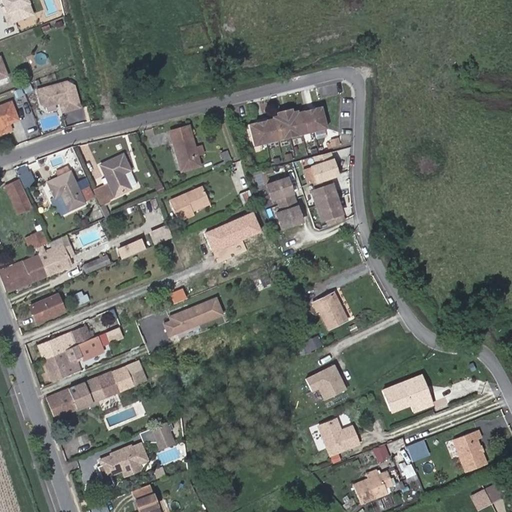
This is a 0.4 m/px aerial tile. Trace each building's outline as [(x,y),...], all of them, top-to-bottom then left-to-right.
[(69,81),(36,90),(42,109),(60,104),(63,115),(84,109),(77,85),(69,81)] [(0,125),(9,122),(18,118),(11,101),(0,105),(0,125)] [(293,136),(303,133),(327,127),(322,106),(316,107),(305,110),(299,112),(298,110),(293,111),(279,115),(274,116),(274,118),(267,119),(256,122),(250,124),(255,145),(281,139),(291,136),(293,136)] [(0,133),(12,129),(9,122),(0,125),(0,133)] [(198,154),(196,146),(190,124),(170,130),(177,153),(179,153),(183,170),(201,164),(198,154)] [(341,143),(339,137),(333,139),(334,145),(341,143)] [(204,152),(202,145),(196,146),(198,154),(204,152)] [(231,160),(227,150),(222,152),(226,162),(231,160)] [(329,152),(314,156),(317,165),(311,166),(316,181),(328,177),(329,177),(337,174),(335,166),(334,167),(329,152)] [(101,206),(106,203),(111,201),(110,198),(137,186),(137,182),(123,153),(101,164),(107,176),(102,178),(104,184),(93,189),(96,195),(101,206)] [(28,171),(25,164),(16,168),(26,187),(36,183),(30,170),(28,171)] [(86,201),(86,200),(96,195),(93,189),(91,185),(80,190),(70,169),(69,170),(67,166),(56,171),(59,176),(49,180),(56,196),(63,193),(70,209),(86,201)] [(316,181),(313,182),(315,189),(311,191),(316,205),(336,198),(334,191),(333,191),(328,177),(316,181)] [(287,178),(267,185),(272,200),(277,198),(279,204),(294,200),(289,186),(290,186),(287,178)] [(7,185),(19,212),(32,206),(20,179),(7,185)] [(209,203),(201,186),(170,199),(179,220),(194,214),(193,210),(209,203)] [(253,200),(249,190),(241,193),(245,203),(253,200)] [(336,198),(316,205),(321,220),(325,219),(328,226),(342,220),(337,206),(339,206),(336,198)] [(298,213),(294,200),(279,204),(282,211),(276,213),(281,228),(302,221),(299,213),(298,213)] [(106,216),(111,214),(106,203),(101,206),(106,216)] [(48,241),(42,228),(30,234),(32,239),(36,247),(43,244),(48,241)] [(62,245),(67,255),(71,254),(66,243),(62,245)] [(48,275),(71,266),(67,255),(62,245),(46,251),(43,244),(36,247),(39,254),(48,275)] [(111,261),(120,259),(117,251),(109,253),(111,261)] [(48,275),(39,254),(0,269),(0,272),(7,291),(48,275)] [(109,261),(106,255),(84,264),(87,271),(109,261)] [(278,282),(274,271),(254,279),(259,290),(278,282)] [(167,272),(132,286),(137,298),(139,305),(175,290),(167,272)] [(110,309),(137,298),(132,286),(105,297),(110,309)] [(81,290),(72,294),(77,306),(90,301),(87,294),(83,295),(81,290)] [(313,302),(317,310),(319,309),(329,329),(347,319),(334,291),(313,302)] [(34,314),(41,311),(44,319),(64,311),(57,294),(30,305),(34,314)] [(225,316),(218,297),(169,317),(171,321),(164,324),(169,338),(225,316)] [(44,319),(41,311),(34,314),(38,322),(44,319)] [(150,315),(140,320),(143,326),(153,321),(150,315)] [(92,329),(88,331),(91,338),(106,331),(102,322),(91,326),(92,329)] [(78,343),(88,339),(83,328),(74,332),(73,330),(39,344),(44,358),(78,343)] [(88,339),(78,343),(82,355),(84,359),(114,346),(107,331),(106,331),(91,338),(88,339)] [(307,351),(323,346),(319,336),(304,341),(307,351)] [(80,368),(76,357),(82,355),(78,343),(44,358),(53,380),(80,368)] [(151,364),(160,362),(157,354),(149,357),(151,364)] [(145,379),(137,360),(47,397),(54,415),(145,379)] [(349,390),(336,365),(306,380),(313,393),(320,390),(326,402),(349,390)] [(433,403),(422,374),(382,389),(390,409),(410,402),(413,411),(433,403)] [(330,454),(359,443),(351,425),(340,429),(338,430),(337,428),(339,427),(336,418),(319,425),(330,454)] [(155,425),(161,440),(174,435),(168,420),(155,425)] [(487,464),(477,439),(480,437),(477,429),(453,438),(466,472),(487,464)] [(177,441),(174,435),(161,440),(163,446),(177,441)] [(406,446),(412,461),(428,455),(423,440),(406,446)] [(114,452),(115,455),(111,457),(110,455),(99,460),(106,476),(121,470),(123,475),(139,468),(138,463),(145,460),(139,443),(131,446),(131,445),(114,452)] [(77,459),(66,462),(68,470),(78,468),(77,459)] [(153,471),(157,479),(166,474),(162,466),(153,471)] [(399,480),(394,468),(387,470),(392,483),(385,486),(387,491),(395,489),(393,485),(395,484),(394,481),(399,480)] [(387,491),(385,486),(392,483),(387,470),(353,483),(360,502),(387,491)] [(506,494),(499,482),(485,489),(492,502),(506,494)] [(135,499),(139,511),(159,511),(152,492),(135,499)] [(436,503),(438,511),(445,509),(443,501),(436,503)]
